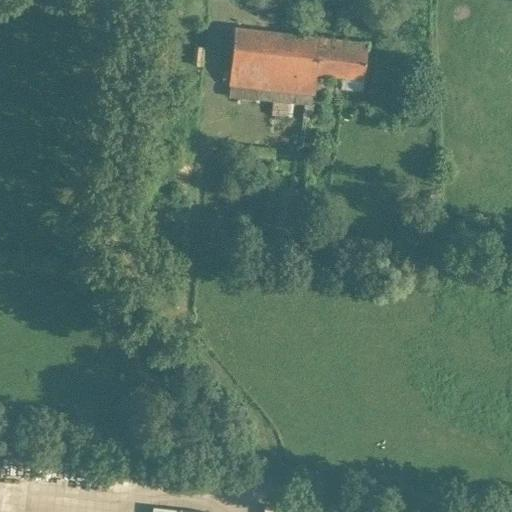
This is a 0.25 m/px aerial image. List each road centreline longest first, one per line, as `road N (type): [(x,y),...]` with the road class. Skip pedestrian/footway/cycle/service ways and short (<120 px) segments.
road 1 (track): [(262,464),(262,427),(130,264),(102,206),(117,0)]
road 2 (track): [(511,495),(262,464)]
